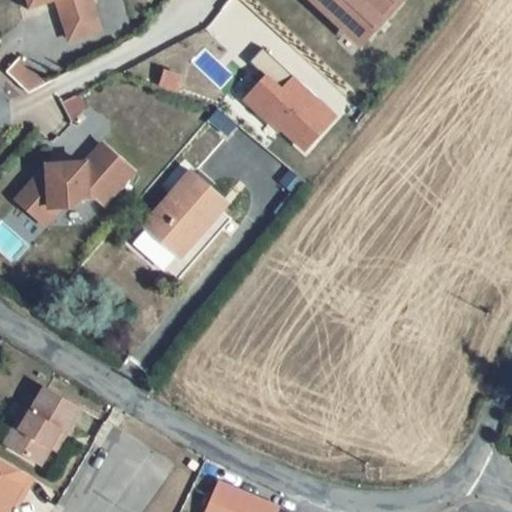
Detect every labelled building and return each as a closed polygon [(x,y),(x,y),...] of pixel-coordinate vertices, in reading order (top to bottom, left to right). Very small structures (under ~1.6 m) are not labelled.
[(101,33),(92,0),(21,0),(25,12),(48,6),(56,7),(65,42),(101,33)] [(303,0),(360,51),(405,0),(303,0)] [(261,49),(251,61),(280,84),(290,72),(261,49)] [(31,93),(42,80),(17,60),(7,73),(31,93)] [(241,99),(303,155),(338,117),(292,74),(280,87),(265,73),(241,99)] [(89,129),(18,205),(48,232),(84,193),(102,209),(136,173),(89,129)] [(147,276),(183,306),(194,292),(190,288),(223,249),(192,224),(147,276)] [(81,408),(47,388),(33,412),(28,409),(17,426),(22,430),(12,447),(41,464),(52,447),(61,430),(66,434),(81,408)] [(22,430),(17,426),(7,444),(12,447),(22,430)] [(66,434),(61,430),(52,447),(57,450),(66,434)] [(0,511),(8,511),(13,505),(17,507),(34,478),(0,457),(0,511)] [(288,511),(295,498),(279,491),(269,511),(288,511)] [(324,511),(295,498),(288,511),(324,511)]
